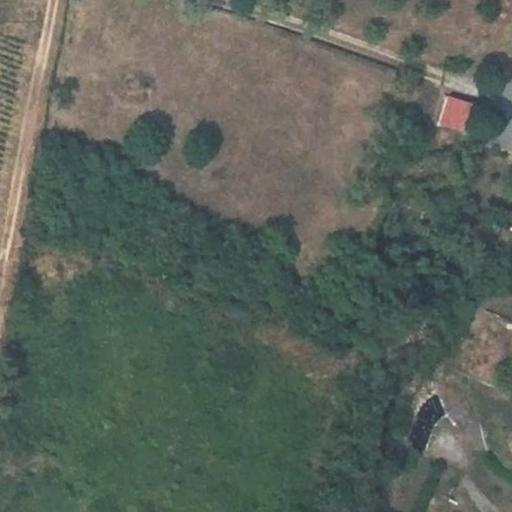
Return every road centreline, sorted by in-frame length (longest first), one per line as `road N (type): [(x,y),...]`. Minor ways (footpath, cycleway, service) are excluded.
road 1 (track): [(505,101),(202,0)]
road 2 (track): [(0,259),(53,0)]
